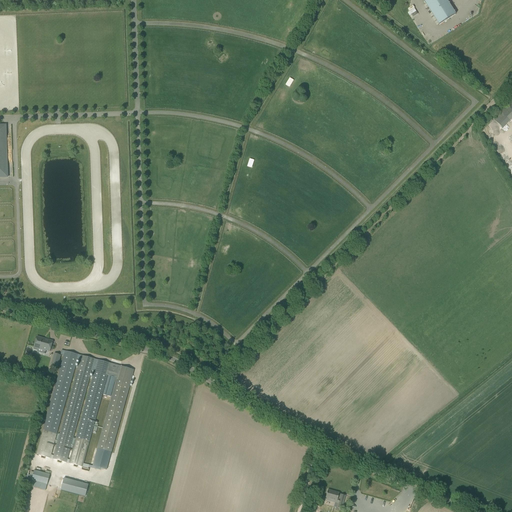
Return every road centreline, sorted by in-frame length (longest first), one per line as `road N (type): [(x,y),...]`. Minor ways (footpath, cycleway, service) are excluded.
road 1 (unclassified): [(473,511),(368,473),(182,363),(0,308)]
road 2 (track): [(215,383),(511,84)]
road 3 (unknown): [(98,284),(51,287),(34,279),(25,182)]
